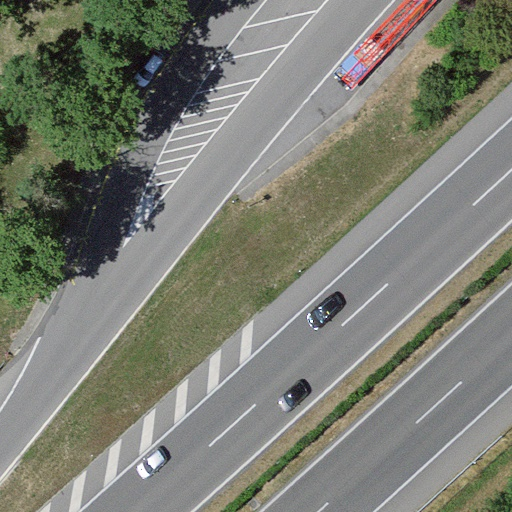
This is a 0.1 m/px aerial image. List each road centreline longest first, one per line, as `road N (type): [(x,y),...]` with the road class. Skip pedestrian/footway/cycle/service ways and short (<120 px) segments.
road 1 (motorway): [(511,170),(136,511)]
road 2 (motorway): [(319,511),(511,336)]
road 3 (motorway): [(83,340),(0,449)]
